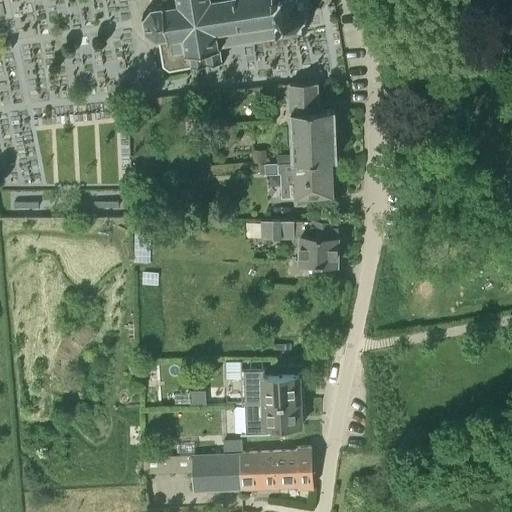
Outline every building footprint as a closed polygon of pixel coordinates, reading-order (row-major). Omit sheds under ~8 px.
[(299,31),(298,24),(297,15),(314,13),(311,0),(164,0),(165,3),(153,5),(144,16),(146,29),(157,38),(158,38),(163,67),(169,71),(192,67),(192,66),(223,61),(220,44),(299,31)] [(290,109),(319,107),(317,82),(289,84),(290,109)] [(293,162),(332,160),(337,159),(335,109),(319,110),(319,107),(290,109),(293,162)] [(332,160),(293,162),(293,173),(295,197),(334,196),(332,160)] [(278,163),(265,164),(266,175),(278,174),(278,163)] [(296,235),(296,215),(263,215),(263,234),(296,235)] [(299,257),(299,260),(339,262),(339,220),(309,220),(310,235),(300,234),(299,257)] [(264,403),(300,402),(299,374),(265,375),(265,369),(245,370),(247,407),(253,407),(253,402),(264,402),(264,403)] [(185,405),(209,404),(207,386),(192,387),(192,395),(185,395),(185,405)] [(300,402),(264,403),(264,415),(240,416),(240,429),(301,427),(300,402)] [(243,452),(245,452),(244,440),(226,441),(226,452),(243,452)] [(243,452),(245,489),(299,486),(299,488),(314,487),(312,446),(297,447),(297,449),(245,452),(243,452)] [(194,491),(245,489),(243,452),(226,452),(192,454),(192,455),(143,458),(144,474),(193,471),(194,491)]
